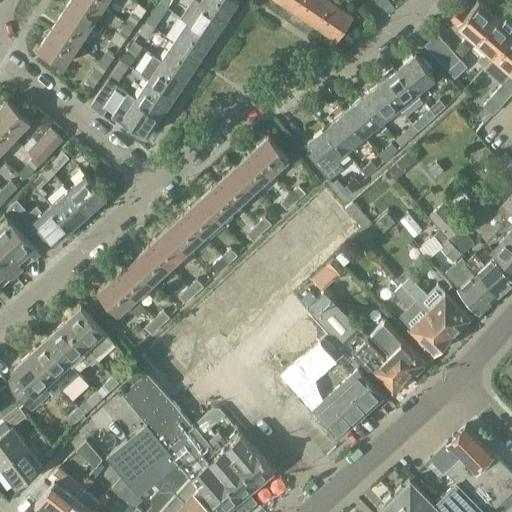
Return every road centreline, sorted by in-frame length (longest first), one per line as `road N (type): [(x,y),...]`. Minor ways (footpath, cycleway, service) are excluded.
road 1 (residential): [(157,182),(247,108),(312,85),(429,0)]
road 2 (residential): [(0,323),(157,182)]
road 3 (residential): [(157,182),(0,57)]
road 4 (tertiary): [(312,511),(459,377)]
